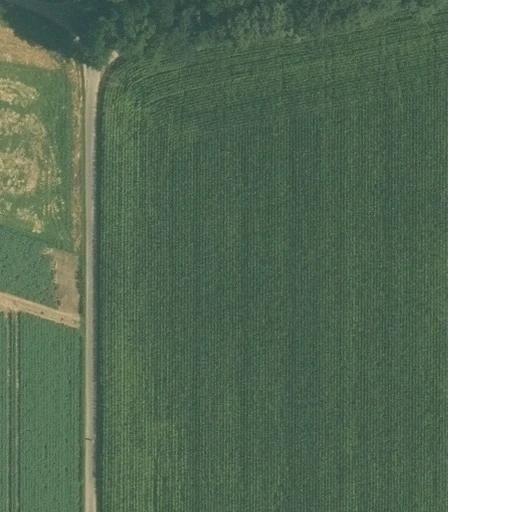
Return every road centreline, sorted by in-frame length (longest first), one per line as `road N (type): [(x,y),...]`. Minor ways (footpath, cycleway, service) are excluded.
road 1 (track): [(91,511),(90,22)]
road 2 (unclassified): [(91,52),(336,0)]
